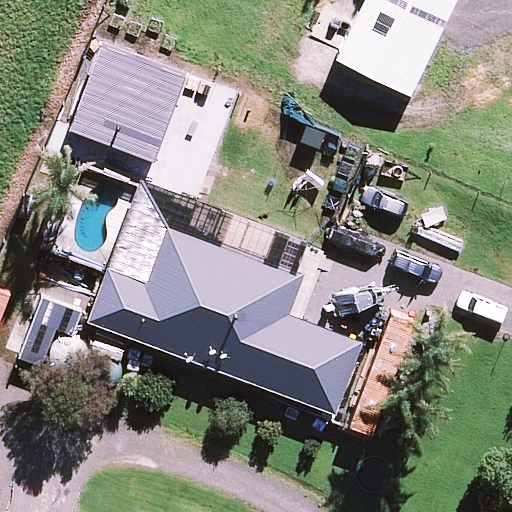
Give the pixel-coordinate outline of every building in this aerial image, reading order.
[(140,174),(108,261),(146,275),(166,221),(296,270),(309,237),(140,174)] [(393,190),(354,174),(342,202),(382,218),(393,190)] [(457,217),(412,198),(402,222),(447,241),(457,217)] [(108,261),(87,316),(335,409),(362,336),(288,309),(302,272),(296,270),(166,221),(146,275),(108,261)] [(0,316),(9,291),(0,287),(0,316)] [(69,304),(23,290),(4,348),(50,363),(69,304)]
